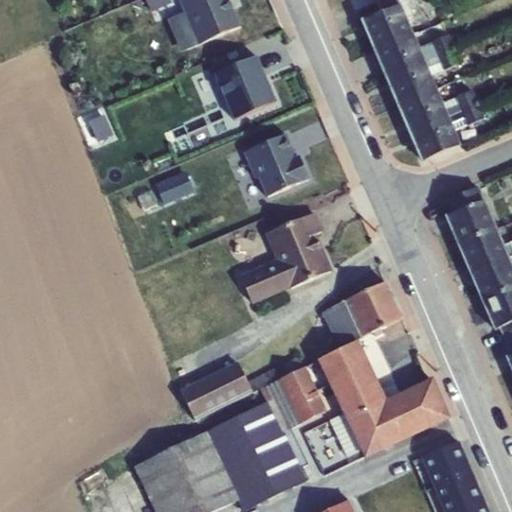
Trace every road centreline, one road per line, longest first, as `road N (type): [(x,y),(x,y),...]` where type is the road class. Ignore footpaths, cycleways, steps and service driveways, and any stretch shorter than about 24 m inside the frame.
road 1 (residential): [(511,479),(388,204)]
road 2 (residential): [(388,204),(299,0)]
road 3 (residential): [(388,204),(511,152)]
